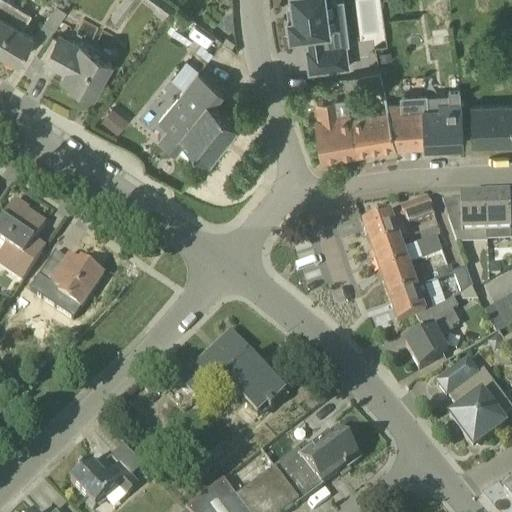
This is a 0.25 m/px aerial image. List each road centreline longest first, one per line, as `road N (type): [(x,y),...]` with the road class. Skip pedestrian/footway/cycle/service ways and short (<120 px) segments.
road 1 (residential): [(0,496),(225,267)]
road 2 (residential): [(424,455),(334,348),(225,267)]
road 3 (residential): [(225,267),(0,119)]
road 4 (residential): [(298,195),(511,176)]
road 5 (residential): [(298,195),(250,0)]
